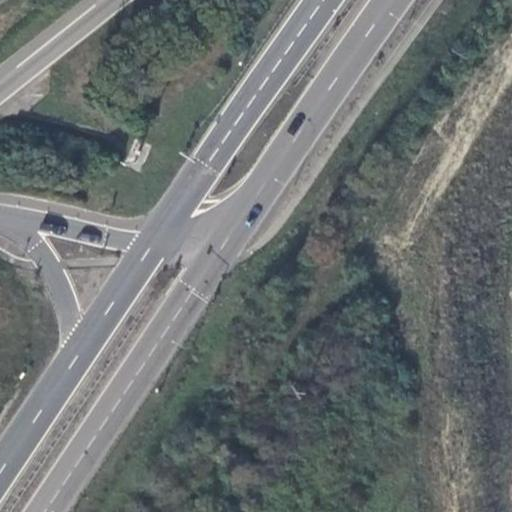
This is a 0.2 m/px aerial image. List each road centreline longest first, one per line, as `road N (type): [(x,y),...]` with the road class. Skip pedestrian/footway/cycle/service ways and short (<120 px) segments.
road 1 (trunk): [(49,511),(246,218)]
road 2 (trunk): [(323,0),(151,249)]
road 3 (primary): [(246,218),(397,0)]
road 4 (secondary): [(125,0),(0,100)]
road 5 (secondary): [(5,222),(50,269),(81,351)]
road 6 (secondary): [(5,222),(151,249)]
road 7 (trunk): [(81,351),(0,473)]
road 8 (trunk): [(151,249),(81,351)]
